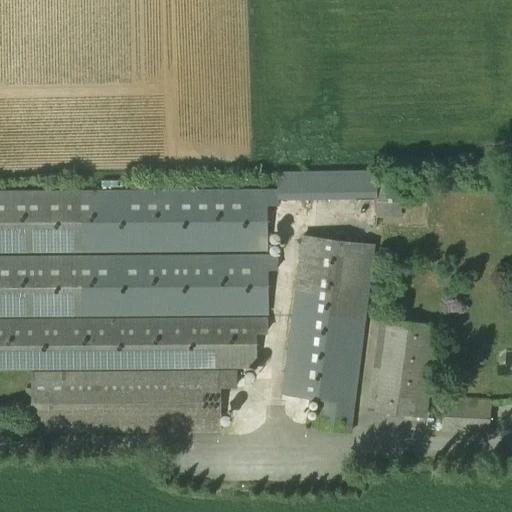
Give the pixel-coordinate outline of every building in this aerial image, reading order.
[(0,431),(32,431),(220,430),(219,386),(235,386),(235,368),(256,368),(256,336),(268,336),(268,270),(277,270),(277,253),(266,253),(267,204),(279,204),(279,199),(376,196),(375,169),(360,170),(278,173),(277,186),(267,186),(78,191),(0,191),(0,431)] [(401,218),(402,178),(377,178),(377,217),(401,218)] [(350,431),(374,244),(303,235),(283,393),(321,398),(318,418),(308,417),(307,425),(317,426),(317,427),(350,431)] [(426,417),(439,323),(380,316),(368,410),(426,417)] [(489,431),(490,398),(443,396),(442,428),(489,431)]
